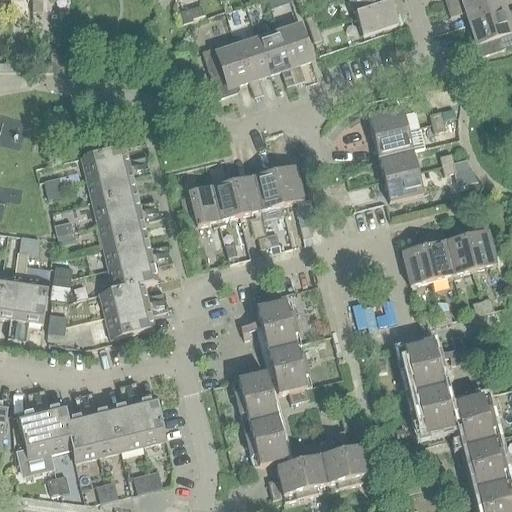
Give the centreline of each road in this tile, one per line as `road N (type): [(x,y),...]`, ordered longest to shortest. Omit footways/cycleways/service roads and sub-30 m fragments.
road 1 (residential): [(0,88),(28,84),(140,100),(237,130),(301,109)]
road 2 (residential): [(324,251),(346,342),(406,326),(382,234)]
road 3 (residential): [(180,358),(190,352),(204,284),(324,251)]
road 4 (residential): [(301,109),(420,67),(428,53),(411,0)]
road 5 (residential): [(180,358),(84,381),(0,371)]
road 6 (residential): [(200,511),(206,464),(180,358)]
road 7 (residential): [(324,251),(331,216),(301,109)]
